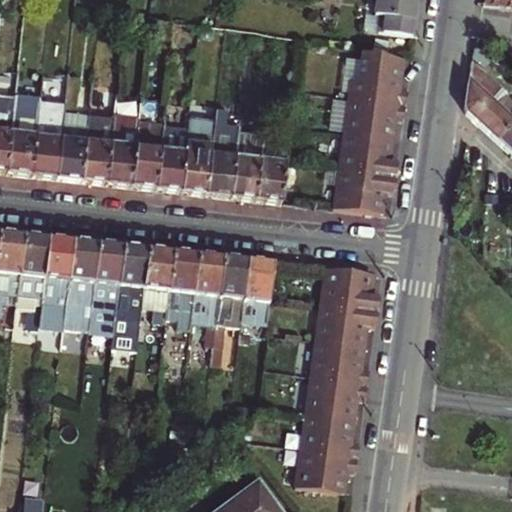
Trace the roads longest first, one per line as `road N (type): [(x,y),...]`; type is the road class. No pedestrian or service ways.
road 1 (residential): [(0,205),(420,251)]
road 2 (residential): [(420,251),(384,511)]
road 3 (residential): [(456,0),(420,251)]
